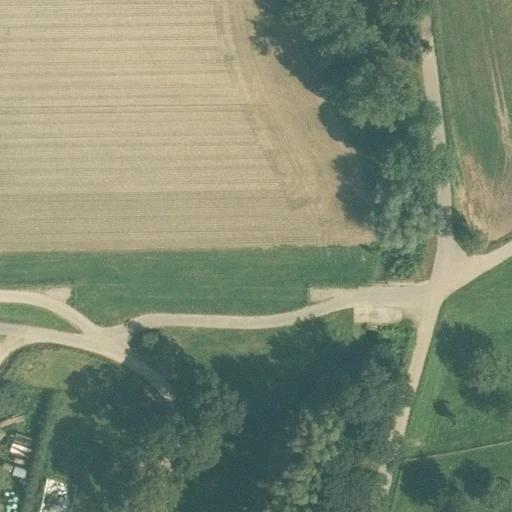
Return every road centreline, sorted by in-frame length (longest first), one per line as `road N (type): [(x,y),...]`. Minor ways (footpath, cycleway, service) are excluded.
road 1 (unclassified): [(99,348),(141,322),(259,323),(363,297),(434,298)]
road 2 (track): [(38,298),(74,290),(352,299)]
road 3 (unclassified): [(434,298),(444,217),(425,0)]
road 4 (unclassified): [(375,511),(434,298)]
road 5 (unclassified): [(147,511),(177,438),(177,412),(147,372),(99,348)]
